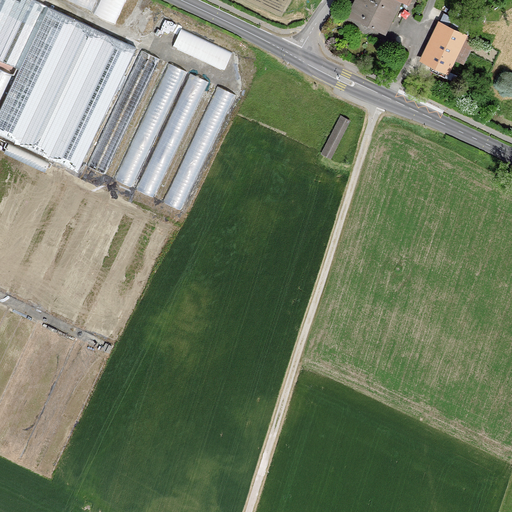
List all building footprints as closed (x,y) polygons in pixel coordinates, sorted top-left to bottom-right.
[(49,6),(35,0),(0,0),(0,59),(20,69),(49,6)] [(118,22),(128,0),(100,0),(95,12),(118,22)] [(400,0),(358,0),(351,15),(385,32),(401,0),(400,0)] [(79,20),(49,6),(20,69),(0,110),(0,134),(20,144),(79,20)] [(108,34),(79,20),(20,144),(49,158),(108,34)] [(182,26),(174,44),(225,68),(234,50),(182,26)] [(442,26),(426,61),(449,72),(466,37),(442,26)] [(137,48),(108,34),(49,158),(79,172),(137,48)] [(135,72),(138,74),(132,85),(136,87),(133,92),(141,96),(160,56),(146,49),(135,72)] [(207,77),(189,70),(189,69),(167,60),(119,179),(138,186),(137,188),(159,196),(207,77)] [(186,210),(236,91),(217,83),(167,202),(186,210)] [(136,104),(119,97),(92,165),(109,171),(136,104)]
